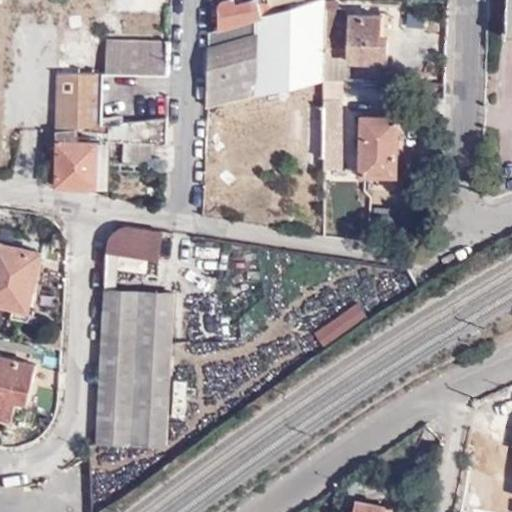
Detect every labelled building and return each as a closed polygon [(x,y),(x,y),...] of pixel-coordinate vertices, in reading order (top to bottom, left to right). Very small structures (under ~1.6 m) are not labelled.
[(91,0),(60,8),(58,72),(58,129),(78,127),(100,125),(124,122),(124,114),(104,116),(104,71),(102,71),(95,70),(97,32),(101,32),(101,0),(91,0)] [(164,12),(164,0),(114,0),(115,11),(164,12)] [(327,7),(326,0),(319,0),(299,6),(309,83),(326,79),(327,7)] [(280,5),(266,6),(260,6),(260,3),(236,9),(236,2),(225,3),(217,21),(218,32),(282,13),(280,5)] [(208,89),(208,105),(232,101),(309,83),(299,6),(282,13),(218,32),(209,34),(209,46),(261,32),(260,45),(254,46),(253,76),(208,89)] [(326,79),(351,81),(351,61),(389,61),(390,37),(381,37),(382,15),(354,14),(354,8),(327,7),(326,79)] [(209,46),(208,89),(253,76),(254,46),(260,45),(261,32),(209,46)] [(102,71),(104,71),(115,70),(115,44),(171,45),(171,39),(103,38),(102,71)] [(115,70),(170,73),(171,45),(115,44),(115,70)] [(326,93),(326,79),(309,83),(310,95),(326,93)] [(309,83),(232,101),(234,111),(310,95),(309,83)] [(344,130),(345,98),(326,98),(326,105),(326,140),(340,141),(340,130),(344,130)] [(319,171),(325,218),(326,140),(326,105),(311,107),(319,171)] [(319,171),(311,107),(311,106),(306,107),(307,172),(319,171)] [(283,120),(275,120),(272,164),(283,165),(285,140),(303,141),(305,116),(295,115),(296,108),(284,107),(283,120)] [(398,175),(400,116),(363,115),(362,174),(398,175)] [(100,138),(168,143),(169,116),(124,122),(100,125),(100,138)] [(275,120),(223,116),(223,120),(223,135),(221,162),(272,165),(272,164),(275,120)] [(223,135),(223,120),(210,119),(209,134),(223,135)] [(58,129),(57,184),(109,186),(111,141),(78,140),(78,127),(58,129)] [(153,142),(124,140),(123,160),(151,162),(153,142)] [(343,163),(343,143),(328,142),(327,162),(343,163)] [(110,236),(108,251),(158,257),(162,230),(125,225),(117,228),(110,236)] [(0,302),(29,309),(42,250),(0,240),(0,302)] [(108,252),(105,278),(117,279),(119,253),(108,252)] [(258,293),(245,277),(230,291),(243,306),(258,293)] [(97,438),(96,440),(166,444),(174,292),(105,289),(97,438)] [(34,313),(14,308),(12,317),(32,322),(34,313)] [(338,339),(335,318),(315,333),(325,348),(338,339)] [(0,398),(9,400),(11,395),(16,397),(28,399),(37,362),(0,353),(0,398)] [(0,398),(0,413),(11,416),(16,397),(11,395),(9,400),(0,398)] [(2,506),(0,505),(0,511),(21,511),(22,504),(18,504),(17,493),(1,494),(2,506)] [(384,511),(386,508),(359,502),(360,511),(384,511)]
